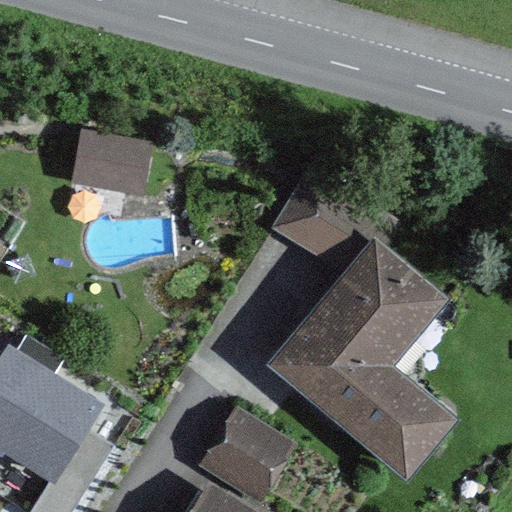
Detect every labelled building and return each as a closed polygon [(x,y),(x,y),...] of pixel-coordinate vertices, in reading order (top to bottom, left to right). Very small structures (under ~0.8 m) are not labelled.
[(85,120),(82,177),(153,181),(157,124),(85,120)] [(397,218),(308,166),(271,229),(340,270),(371,231),(383,241),(397,218)] [(405,478),(457,415),(392,363),(449,294),(383,241),(371,231),(340,270),(264,364),(405,478)] [(0,441),(17,451),(38,415),(0,392),(0,441)] [(259,499),(294,438),(232,402),(196,463),(259,499)] [(261,511),(205,478),(184,511),(261,511)]
